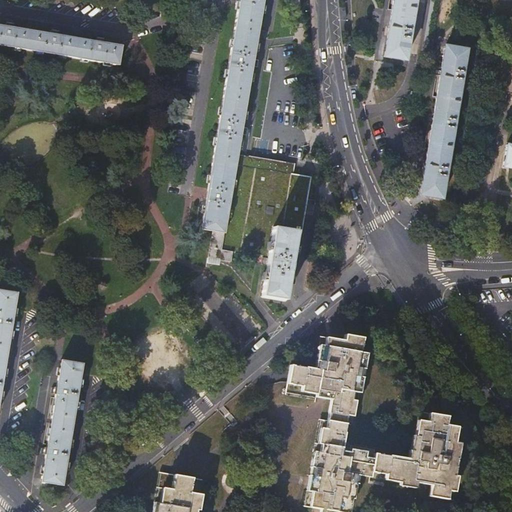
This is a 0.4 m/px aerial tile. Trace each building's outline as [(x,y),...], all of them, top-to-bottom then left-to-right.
[(262,297),(285,301),(290,270),(295,271),(296,264),(291,263),(296,233),(302,234),(305,215),(313,216),(315,205),(310,205),(310,200),(308,200),(311,178),(292,175),(294,166),(238,156),(241,136),(246,136),(247,130),(242,129),(253,68),(257,69),(259,62),(254,61),(263,0),(239,0),(201,229),(212,231),(208,258),(231,262),(233,253),(263,258),(262,265),(267,266),(262,297)] [(393,0),(384,57),(405,60),(409,39),(410,39),(412,31),(411,31),(415,0),(393,0)] [(431,0),(423,53),(429,54),(437,0),(431,0)] [(0,45),(119,65),(122,46),(102,43),(103,40),(102,39),(103,37),(97,36),(97,38),(96,38),(95,42),(57,35),(57,32),(57,30),(52,29),(51,31),(50,34),(12,28),(12,24),(11,24),(12,22),(6,21),(6,23),(5,23),(5,27),(0,25),(0,45)] [(421,195),(442,199),(445,176),(447,177),(448,168),(447,168),(453,128),(455,128),(456,121),(455,120),(462,80),(463,81),(465,72),(463,72),(467,50),(446,47),(421,195)] [(511,147),(506,146),(503,167),(511,169),(511,147)] [(0,396),(4,375),(17,293),(0,290),(0,396)] [(283,393),(307,397),(314,398),(315,392),(329,394),(325,420),(318,419),(310,466),(311,466),(308,482),(305,503),(304,507),(317,509),(319,509),(318,511),(346,511),(348,499),(350,499),(353,483),(355,483),(356,479),(357,475),(361,475),(369,477),(368,483),(383,485),(383,483),(398,485),(399,485),(414,487),(415,481),(416,477),(422,478),(430,480),(430,484),(429,492),(428,495),(433,496),(447,498),(451,499),(456,466),(454,466),(456,457),(455,457),(460,427),(445,424),(446,416),(440,415),(424,412),(420,412),(419,416),(416,433),(416,435),(414,435),(411,450),(409,450),(408,458),(395,456),(387,455),(374,453),(374,451),(373,451),(341,446),(345,426),(351,427),(359,379),(360,379),(362,371),(360,371),(363,355),(358,354),(358,352),(361,340),(343,337),(342,343),(338,343),(319,340),(315,363),(314,369),(288,365),(286,376),(283,393)] [(45,455),(41,482),(63,485),(73,422),(83,364),(61,361),(57,388),(54,387),(54,388),(52,388),(51,393),(53,394),(53,395),(56,395),(52,417),(47,448),(45,448),(42,448),(41,453),(43,454),(45,455)] [(195,511),(202,479),(182,476),(159,472),(152,511),(195,511)]
